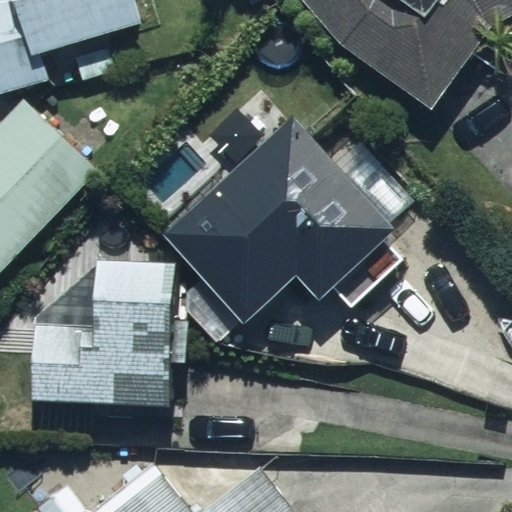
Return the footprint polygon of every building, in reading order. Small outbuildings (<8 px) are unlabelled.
[(0,0),(0,93),(1,98),(52,83),(46,60),(141,33),(131,0),(0,0)] [(511,0),(326,0),(351,30),(342,52),(440,112),(491,27),(511,16),(511,0)] [(0,277),(96,174),(15,99),(0,115),(0,277)] [(236,175),(164,238),(201,280),(179,299),(220,345),(293,282),(314,306),(330,293),(351,317),(407,268),(386,244),(396,236),(293,119),(286,125),(267,103),(214,149),(236,175)] [(170,411),(175,266),(97,263),(38,320),(34,405),(170,411)] [(432,511),(429,507),(421,511),(300,511),(267,470),(212,511),(188,511),(151,464),(93,509),(71,481),(39,507),(43,511),(432,511)]
